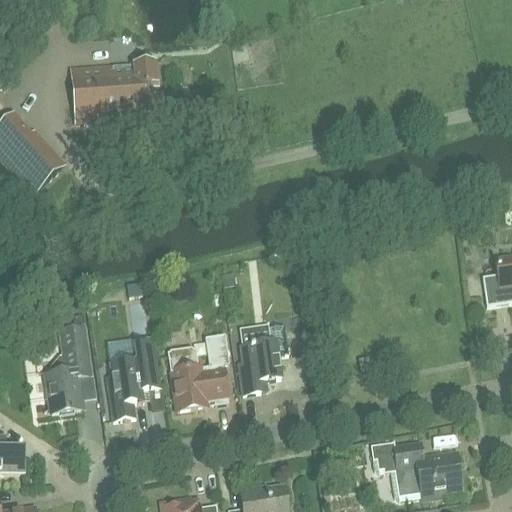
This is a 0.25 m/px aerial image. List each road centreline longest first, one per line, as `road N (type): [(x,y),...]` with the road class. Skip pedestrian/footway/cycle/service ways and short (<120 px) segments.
road 1 (unknown): [(511,31),(152,123),(102,128),(83,117),(43,0)]
road 2 (residential): [(98,511),(109,466),(486,399),(511,372)]
